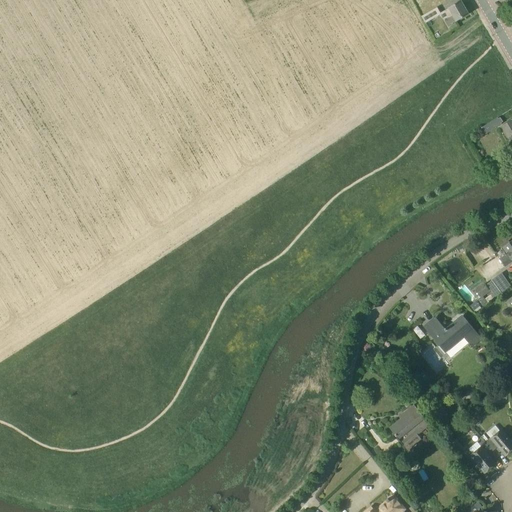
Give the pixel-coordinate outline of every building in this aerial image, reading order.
[(450,22),(468,14),(460,1),(449,7),(453,13),(447,16),(448,18),(444,19),(447,24),(450,22)] [(421,17),(425,23),(432,19),(441,14),(437,7),(421,17)] [(481,127),(486,134),(502,124),(497,117),(481,127)] [(511,119),(501,127),(507,138),(511,135),(511,136),(511,119)] [(511,240),(501,248),(505,253),(504,253),(505,255),(499,259),(505,267),(511,261),(511,240)] [(501,293),(510,286),(501,273),(492,280),(501,293)] [(473,311),(480,306),(476,301),(469,305),(473,311)] [(480,339),(462,316),(445,330),(436,318),(424,327),(444,352),(462,336),(471,346),(480,339)] [(419,325),(413,328),(419,339),(424,336),(419,325)] [(431,425),(427,420),(413,404),(414,405),(399,417),(400,419),(399,419),(400,420),(391,428),(395,434),(394,435),(404,446),(431,425)] [(448,436),(455,430),(444,416),(437,421),(448,436)] [(485,442),(491,449),(493,451),(497,447),(505,456),(511,449),(511,441),(502,430),(490,439),(490,438),(488,440),(485,442),(483,439),(483,440),(485,442)] [(456,439),(451,444),(455,449),(460,444),(456,439)] [(471,455),(484,473),(496,464),(487,453),(491,449),(485,442),(483,440),(479,443),(481,446),(471,455)] [(398,511),(404,507),(394,495),(389,499),(388,498),(386,500),(387,501),(378,508),(376,507),(369,511),(398,511)] [(478,502),(472,505),(475,510),(481,507),(478,502)]
